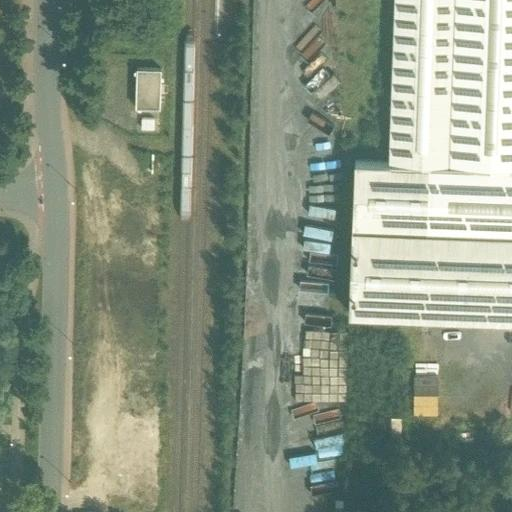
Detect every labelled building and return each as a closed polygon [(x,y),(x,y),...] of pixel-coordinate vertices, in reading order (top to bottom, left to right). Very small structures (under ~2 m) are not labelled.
[(0,0),(0,22),(9,23),(9,0),(0,0)] [(511,0),(409,0),(404,163),(360,162),(355,315),(511,320),(511,0)] [(162,69),(137,68),(136,107),(161,108),(162,69)] [(154,118),(142,117),(142,127),(154,128),(154,118)] [(297,350),(298,400),(348,400),(348,344),(314,344),(314,350),(297,350)] [(117,351),(76,351),(72,480),(114,481),(117,351)] [(439,413),(439,375),(416,375),(416,413),(439,413)]
